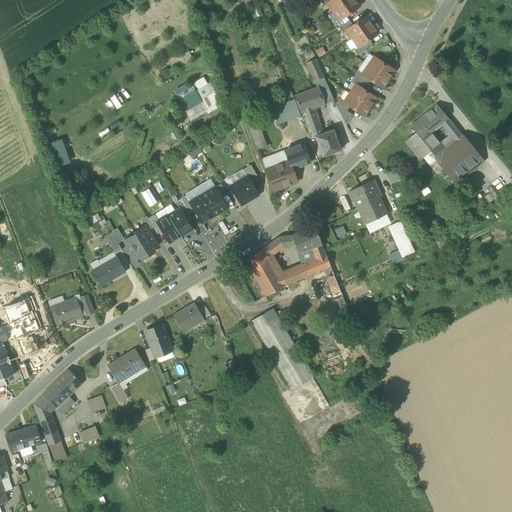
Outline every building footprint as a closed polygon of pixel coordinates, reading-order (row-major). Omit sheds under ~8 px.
[(327,3),(333,11),(349,0),(331,0),(327,3)] [(359,6),(354,0),(349,0),(333,11),(333,12),(339,20),(346,16),(359,6)] [(334,22),(339,20),(333,12),(328,16),(333,24),(335,23),(334,22)] [(335,23),(338,28),(349,20),(346,16),(339,20),(334,22),(335,23)] [(346,30),(352,39),(371,25),(365,16),(352,25),(346,30)] [(352,25),(349,20),(338,28),(342,33),(346,30),(352,25)] [(377,33),(371,25),(352,39),(358,47),(368,40),(377,33)] [(358,47),(352,39),(345,43),(351,52),(354,50),(358,47)] [(354,50),(357,55),(372,45),(368,40),(358,47),(354,50)] [(315,51),(318,57),(325,53),(322,47),(315,51)] [(187,48),(180,52),(186,61),(192,58),(187,48)] [(363,62),(368,66),(374,57),(369,54),(363,62)] [(374,57),(368,66),(388,79),(394,71),(374,57)] [(306,63),(314,81),(324,78),(315,59),(306,63)] [(363,62),(358,71),(362,74),(368,66),(363,62)] [(382,88),(388,79),(368,66),(362,74),(372,81),(382,88)] [(159,72),(164,79),(171,74),(167,67),(159,72)] [(358,71),(354,76),(365,84),(368,87),(372,81),(362,74),(358,71)] [(362,89),(365,84),(354,76),(350,82),(355,85),(356,85),(362,89)] [(193,83),(197,90),(207,84),(203,77),(193,83)] [(318,87),(325,104),(334,101),(324,78),(314,81),(316,87),(318,87)] [(173,90),(178,99),(194,90),(189,81),(173,90)] [(200,101),(208,113),(222,105),(209,83),(207,84),(197,90),(195,92),(200,101)] [(355,85),(350,93),(370,107),(375,98),(362,89),(356,85),(355,85)] [(294,96),(300,114),(304,112),(311,110),(325,104),(318,87),(316,87),(294,96)] [(185,110),(200,101),(195,92),(194,90),(178,99),(185,110)] [(364,115),(370,107),(350,93),(344,102),(350,106),(364,115)] [(339,111),(341,108),(346,111),(350,106),(344,102),(339,98),(335,104),(339,111)] [(280,124),(300,116),(294,99),(273,107),(280,124)] [(419,120),(429,132),(439,123),(445,130),(452,124),(437,105),(419,120)] [(353,115),(346,111),(341,108),(339,111),(346,125),(353,115)] [(304,112),(308,122),(315,119),(317,118),(314,110),(312,111),(311,110),(304,112)] [(245,114),(253,138),(261,135),(253,112),(245,114)] [(315,137),(322,156),(341,149),(333,129),(321,134),(315,119),(308,122),(314,138),(315,137)] [(423,157),(428,162),(434,157),(436,159),(445,152),(438,143),(429,132),(419,120),(410,127),(415,133),(405,141),(420,159),(423,157)] [(449,134),(450,137),(457,131),(452,124),(445,130),(449,134)] [(463,137),(457,131),(450,137),(456,143),(463,137)] [(438,143),(445,152),(456,143),(450,137),(449,134),(438,143)] [(265,146),(261,135),(253,138),(257,149),(265,146)] [(445,152),(436,159),(455,182),(482,161),(463,137),(456,143),(445,152)] [(70,162),(61,139),(45,144),(54,168),(70,162)] [(288,161),(291,170),(309,163),(302,144),(284,151),(287,161),(288,161)] [(200,150),(201,152),(203,154),(211,150),(208,145),(200,150)] [(191,151),(194,156),(201,152),(200,150),(198,147),(191,151)] [(261,159),(265,170),(287,161),(284,151),(261,159)] [(445,191),(455,182),(436,159),(434,157),(428,162),(423,157),(420,159),(445,191)] [(265,170),(273,191),(296,182),(291,170),(288,161),(287,161),(265,170)] [(242,170),(246,176),(247,176),(252,185),(259,180),(250,165),(242,170)] [(402,172),(399,167),(385,174),(390,184),(401,179),(398,174),(402,172)] [(225,179),(230,186),(246,176),(242,170),(242,169),(225,179)] [(258,195),(252,185),(247,176),(246,176),(230,186),(241,205),(258,195)] [(195,188),(200,196),(214,187),(215,187),(210,179),(195,188)] [(356,206),(365,224),(385,214),(378,198),(381,197),(373,179),(349,192),(356,206)] [(215,187),(214,187),(219,196),(226,192),(221,183),(215,187)] [(140,184),(131,190),(134,195),(140,191),(139,190),(143,188),(140,184)] [(214,187),(200,196),(213,216),(227,208),(219,196),(214,187)] [(173,188),(168,191),(171,197),(176,193),(173,188)] [(185,195),(190,202),(200,196),(195,188),(185,194),(185,195)] [(479,200),(482,206),(493,199),(490,193),(479,200)] [(180,199),(184,205),(189,214),(194,211),(189,203),(190,202),(185,195),(180,199)] [(202,223),(213,216),(200,196),(190,202),(189,203),(194,211),(202,223)] [(339,200),(345,212),(350,209),(345,197),(339,200)] [(167,214),(168,216),(174,212),(170,205),(164,209),(167,214)] [(184,217),(189,214),(184,205),(179,209),(184,217)] [(164,209),(154,215),(157,220),(167,214),(164,209)] [(168,216),(180,236),(191,229),(184,217),(179,209),(174,212),(168,216)] [(88,218),(91,224),(101,220),(97,214),(88,218)] [(169,242),(180,236),(168,216),(167,214),(157,220),(156,221),(162,231),(169,242)] [(385,214),(365,224),(369,233),(390,223),(385,214)] [(157,234),(162,231),(156,221),(157,220),(154,215),(147,219),(153,227),(154,229),(157,234)] [(145,226),(148,230),(153,227),(147,219),(147,218),(146,216),(141,219),(142,221),(145,226)] [(104,220),(95,225),(100,235),(102,234),(110,229),(105,222),(104,220)] [(108,220),(105,222),(110,229),(111,232),(114,230),(108,220)] [(396,242),(402,257),(404,256),(413,252),(400,223),(389,228),(396,242)] [(140,231),(135,234),(148,256),(154,252),(152,249),(157,246),(149,232),(148,230),(145,226),(138,229),(140,231)] [(342,226),(334,230),(337,237),(346,234),(342,226)] [(294,246),(297,254),(311,248),(321,244),(314,227),(290,236),(294,246)] [(113,235),(114,237),(118,244),(124,241),(118,232),(116,229),(114,230),(111,232),(112,233),(113,235)] [(113,235),(112,233),(104,237),(106,242),(114,237),(113,235)] [(142,260),(148,256),(135,234),(124,241),(135,260),(140,257),(142,260)] [(290,236),(283,237),(285,247),(294,246),(290,236)] [(121,250),(118,244),(114,237),(106,242),(113,252),(114,254),(121,250)] [(283,247),(285,247),(283,237),(278,237),(263,249),(268,257),(283,247)] [(404,256),(402,257),(396,242),(385,247),(392,264),(405,259),(404,256)] [(330,288),(335,299),(342,296),(321,244),(311,248),(312,251),(298,256),(302,264),(307,276),(324,269),(331,288),(330,288)] [(265,297),(284,286),(278,274),(268,257),(263,249),(245,262),(252,275),(265,297)] [(98,261),(101,266),(115,257),(116,256),(114,254),(113,252),(98,261)] [(124,272),(125,272),(116,256),(115,257),(101,266),(93,270),(92,271),(92,270),(91,271),(100,286),(101,286),(100,285),(110,280),(109,278),(123,270),(124,272)] [(89,264),(93,270),(101,266),(98,261),(97,259),(89,264)] [(235,269),(242,281),(252,275),(245,262),(240,266),(235,269)] [(302,264),(295,267),(300,279),(307,276),(302,264)] [(284,286),(300,279),(295,267),(278,274),(284,286)] [(100,285),(101,286),(124,272),(123,270),(109,278),(110,280),(100,285)] [(74,296),(75,299),(81,317),(85,315),(79,298),(80,297),(78,294),(74,296)] [(85,315),(85,316),(94,312),(87,295),(80,297),(79,298),(85,315)] [(48,301),(50,308),(64,303),(62,296),(48,301)] [(346,306),(342,296),(335,299),(332,300),(336,310),(346,306)] [(81,317),(75,299),(64,303),(50,308),(58,329),(68,326),(66,322),(81,317)] [(3,310),(8,324),(3,326),(8,339),(13,337),(14,340),(15,340),(31,334),(39,331),(35,320),(36,319),(34,313),(33,314),(32,311),(34,310),(30,300),(3,310)] [(173,316),(182,330),(203,318),(194,303),(173,316)] [(200,310),(205,318),(211,315),(205,306),(200,310)] [(251,321),(291,390),(313,377),(272,308),(251,321)] [(150,346),(155,357),(171,351),(161,325),(144,331),(150,346)] [(317,336),(326,357),(338,353),(329,330),(317,336)] [(22,357),(37,351),(36,349),(37,348),(36,343),(35,343),(31,334),(15,340),(22,357)] [(144,348),(149,360),(155,357),(150,346),(144,348)] [(107,366),(116,380),(129,372),(130,375),(145,366),(134,349),(107,366)] [(0,359),(0,379),(14,374),(8,356),(0,359)] [(147,370),(145,366),(130,375),(118,382),(123,390),(127,387),(125,384),(147,370)] [(68,370),(52,385),(65,397),(67,395),(79,383),(68,370)] [(118,382),(130,375),(129,372),(116,380),(118,383),(118,382)] [(161,374),(164,382),(169,380),(166,372),(161,374)] [(111,387),(120,403),(128,398),(123,390),(118,382),(118,383),(111,387)] [(172,384),(165,386),(169,394),(175,392),(172,384)] [(77,404),(67,395),(65,397),(52,385),(42,395),(53,407),(57,410),(54,413),(61,419),(77,404)] [(49,411),(53,407),(42,395),(32,403),(38,421),(40,420),(49,411)] [(101,395),(87,400),(91,413),(105,408),(101,395)] [(40,420),(49,445),(59,441),(49,411),(40,420)] [(35,426),(17,432),(23,448),(40,442),(35,426)] [(78,432),(81,441),(96,435),(92,426),(78,432)] [(11,451),(23,448),(17,432),(6,436),(11,451)] [(65,458),(59,441),(49,445),(55,462),(65,458)] [(334,442),(324,449),(332,461),(342,454),(334,442)] [(45,451),(48,450),(45,443),(35,446),(37,453),(41,452),(45,451)] [(54,468),(48,450),(45,451),(46,454),(42,455),(47,470),(54,468)] [(0,457),(0,477),(1,481),(8,479),(2,456),(0,457)] [(48,477),(45,483),(53,487),(56,480),(48,477)] [(11,489),(8,479),(1,481),(4,491),(11,489)] [(59,485),(52,488),(55,496),(62,493),(59,485)]
